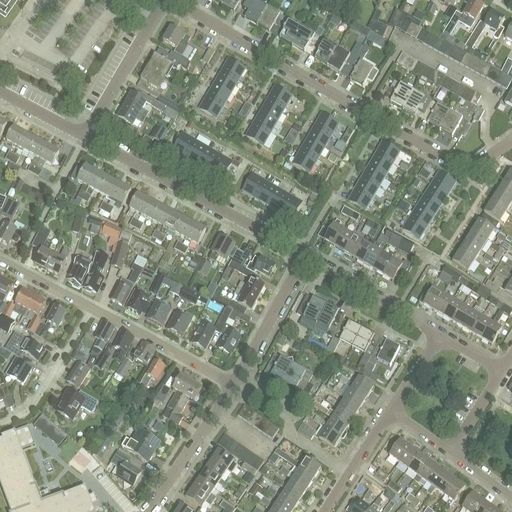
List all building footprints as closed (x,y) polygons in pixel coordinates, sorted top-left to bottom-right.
[(0,0),(0,10),(6,14),(15,0),(0,0)] [(224,0),(222,6),(239,16),(248,0),(224,0)] [(257,26),(268,8),(253,0),(248,0),(239,16),(257,26)] [(458,22),(464,25),(468,18),(475,22),(483,7),(472,1),(468,8),(466,7),(458,22)] [(434,16),(438,7),(431,4),(427,12),(434,16)] [(257,26),(275,37),(285,18),(268,8),(257,26)] [(376,11),(368,30),(383,39),(388,29),(377,24),(382,14),(376,11)] [(504,30),(500,27),(504,20),(492,12),(484,26),(495,33),(492,37),(497,41),(504,30)] [(401,31),(406,21),(405,20),(407,16),(402,13),(395,28),(400,30),(400,31),(401,31)] [(333,20),(340,24),(343,18),(336,14),(333,20)] [(292,47),(303,28),(285,18),(275,37),(292,47)] [(406,34),(412,24),(406,21),(401,31),(406,34)] [(457,25),(451,21),(443,35),(449,39),(457,25)] [(351,30),(356,33),(359,27),(354,24),(351,30)] [(412,24),(406,34),(411,37),(416,26),(412,24)] [(416,40),(421,29),(416,26),(411,37),(416,40)] [(292,47),(310,57),(321,39),(316,36),(303,28),(292,47)] [(187,44),(191,38),(184,35),(184,36),(171,29),(163,41),(177,49),(182,41),(187,44)] [(320,29),(316,36),(321,39),(325,32),(320,29)] [(421,29),(416,40),(423,43),(428,33),(421,29)] [(465,53),(470,56),(472,57),(475,51),(472,49),(481,35),(475,31),(462,51),(465,53)] [(428,46),(433,36),(428,33),(423,43),(428,46)] [(385,42),(371,34),(367,40),(382,48),(385,42)] [(433,49),(439,39),(433,36),(428,46),(433,49)] [(321,39),(310,57),(328,68),(339,49),(321,39)] [(439,39),(433,49),(438,52),(444,41),(439,39)] [(444,41),(438,52),(443,55),(449,44),(444,41)] [(328,68),(345,77),(363,47),(357,44),(351,56),(339,49),(328,68)] [(449,44),(443,55),(448,58),(454,47),(449,44)] [(372,84),(379,72),(361,62),(368,50),(363,47),(345,77),(363,88),(367,81),(372,84)] [(454,61),(459,50),(454,47),(448,58),(454,61)] [(207,65),(214,53),(209,50),(202,62),(207,65)] [(465,53),(462,51),(459,50),(454,61),(459,64),(465,53)] [(155,56),(148,68),(166,78),(173,66),(177,68),(181,61),(164,52),(160,59),(155,56)] [(396,63),(402,67),(408,56),(402,53),(396,63)] [(464,67),(470,56),(465,53),(459,64),(464,67)] [(407,69),(413,58),(408,56),(402,67),(407,69)] [(475,59),(472,57),(470,56),(464,67),(470,69),(475,59)] [(407,69),(412,72),(418,61),(413,58),(407,69)] [(475,72),(481,62),(475,59),(470,69),(475,72)] [(501,73),(502,73),(507,76),(508,76),(511,67),(511,62),(508,60),(501,73)] [(221,73),(238,82),(245,70),(229,61),(221,73)] [(418,75),(423,64),(418,61),(412,72),(418,75)] [(195,66),(189,62),(186,67),(193,70),(195,66)] [(481,62),(475,72),(480,75),(486,64),(481,62)] [(429,67),(423,64),(418,75),(423,78),(429,67)] [(486,64),(480,75),(485,78),(491,67),(486,64)] [(423,78),(428,81),(434,70),(429,67),(423,78)] [(485,78),(491,81),(497,70),(491,67),(485,78)] [(148,68),(141,80),(147,83),(142,90),(159,99),(163,92),(159,90),(166,78),(148,68)] [(433,84),(439,73),(434,70),(428,81),(433,84)] [(491,81),(496,84),(502,73),(501,73),(497,70),(491,81)] [(214,85),(231,95),(238,82),(221,73),(214,85)] [(433,84),(438,87),(444,76),(439,73),(433,84)] [(501,87),(507,76),(502,73),(496,84),(501,87)] [(444,90),(449,79),(444,76),(438,87),(444,90)] [(511,78),(508,76),(507,76),(501,87),(507,90),(511,80),(511,78)] [(444,90),(449,93),(455,82),(449,79),(444,90)] [(403,110),(413,92),(394,81),(384,100),(403,110)] [(455,82),(449,93),(454,96),(460,85),(455,82)] [(207,97),(223,107),(231,95),(214,85),(207,97)] [(454,96),(459,98),(465,88),(460,85),(454,96)] [(267,100),(284,110),(291,97),(274,87),(267,100)] [(464,101),(470,90),(465,88),(459,98),(464,101)] [(464,101),(470,104),(476,93),(470,90),(464,101)] [(431,102),(413,92),(403,110),(421,121),(431,102)] [(475,107),(481,96),(476,93),(470,104),(475,107)] [(129,102),(126,107),(147,119),(149,114),(143,110),(147,104),(132,95),(132,96),(130,95),(126,101),(129,102)] [(216,119),(223,107),(207,97),(200,109),(216,119)] [(260,112),(277,122),(284,110),(267,100),(260,112)] [(155,102),(151,107),(164,115),(168,109),(155,102)] [(240,113),(247,119),(256,108),(249,102),(240,113)] [(421,121),(440,131),(446,121),(450,113),(431,102),(421,121)] [(478,104),(474,109),(480,115),(485,110),(478,104)] [(143,125),(147,119),(126,107),(123,112),(120,111),(117,117),(119,118),(119,119),(117,123),(130,131),(133,127),(137,121),(143,125)] [(253,124),(270,134),(277,122),(260,112),(253,124)] [(459,141),(469,123),(450,113),(446,121),(440,131),(459,141)] [(314,127),(331,137),(338,125),(321,115),(314,127)] [(270,134),(253,124),(246,136),(263,146),(270,134)] [(151,138),(162,144),(169,132),(158,126),(151,138)] [(307,139),(324,149),(331,137),(314,127),(307,139)] [(16,152),(25,135),(14,129),(6,143),(12,147),(11,149),(16,152)] [(293,148),(304,138),(295,129),(284,139),(293,148)] [(36,141),(25,135),(16,152),(22,154),(23,152),(29,155),(36,141)] [(186,159),(195,142),(183,135),(173,151),(186,159)] [(142,144),(149,148),(152,142),(146,138),(142,144)] [(300,152),(317,161),(324,149),(307,139),(300,152)] [(335,139),(330,152),(344,157),(348,144),(335,139)] [(48,147),(36,141),(29,155),(34,158),(33,161),(28,172),(33,175),(39,164),(48,147)] [(208,149),(195,142),(186,159),(198,166),(208,149)] [(393,165),(399,154),(383,144),(376,155),(393,165)] [(48,147),(39,164),(33,175),(38,177),(42,170),(45,164),(51,168),(59,153),(48,147)] [(210,173),(220,156),(208,149),(198,166),(210,173)] [(317,161),(300,152),(293,164),(310,174),(317,161)] [(11,163),(14,156),(9,153),(5,160),(11,163)] [(393,165),(376,155),(369,167),(386,177),(393,165)] [(20,159),(14,156),(11,163),(16,166),(20,159)] [(232,163),(220,156),(210,173),(223,180),(232,163)] [(77,182),(88,188),(97,173),(85,166),(77,182)] [(386,177),(369,167),(362,178),(379,188),(386,177)] [(70,178),(76,181),(82,171),(76,168),(70,178)] [(94,191),(100,194),(108,178),(97,173),(88,188),(85,193),(82,201),(87,203),(94,191)] [(432,185),(449,196),(456,184),(439,173),(432,185)] [(244,192),(256,199),(265,182),(253,175),(244,192)] [(111,200),(119,185),(108,178),(100,194),(111,200)] [(355,189),(372,199),(379,188),(362,178),(355,189)] [(16,192),(18,194),(23,184),(18,181),(13,191),(16,192)] [(278,189),(265,182),(256,199),(268,206),(278,189)] [(511,187),(504,183),(498,193),(511,202),(511,187)] [(23,196),(28,186),(23,184),(18,194),(23,196)] [(131,191),(119,185),(111,200),(123,206),(131,191)] [(449,196),(432,185),(424,196),(441,207),(449,196)] [(23,196),(28,199),(33,189),(28,186),(23,196)] [(32,201),(37,191),(33,189),(28,199),(32,201)] [(290,196),(278,189),(268,206),(280,213),(290,196)] [(372,199),(355,189),(349,201),(365,211),(372,199)] [(42,194),(37,191),(32,201),(37,204),(42,194)] [(82,201),(85,193),(80,191),(76,198),(82,201)] [(511,203),(511,202),(498,193),(491,203),(506,213),(511,203)] [(42,206),(47,196),(42,194),(37,204),(42,206)] [(130,210),(141,216),(149,200),(138,194),(130,210)] [(302,203),(290,196),(280,213),(292,220),(302,203)] [(441,207),(424,196),(417,207),(434,218),(441,207)] [(1,215),(12,221),(20,205),(8,198),(1,215)] [(160,206),(149,200),(141,216),(152,222),(160,206)] [(105,213),(109,206),(103,203),(99,210),(105,213)] [(506,213),(491,203),(485,213),(500,223),(506,213)] [(109,206),(105,213),(110,216),(114,209),(109,206)] [(152,222),(164,228),(168,220),(172,213),(160,206),(152,222)] [(434,218),(417,207),(410,218),(427,229),(434,218)] [(351,219),(355,214),(345,208),(341,214),(351,220),(351,219)] [(183,219),(172,213),(168,220),(164,228),(161,234),(157,241),(163,244),(169,231),(175,234),(183,219)] [(355,214),(351,219),(357,222),(360,217),(355,214)] [(79,234),(83,218),(76,217),(72,233),(79,234)] [(427,229),(410,218),(403,230),(420,241),(427,229)] [(89,225),(92,226),(100,229),(102,223),(91,219),(89,225)] [(135,229),(138,222),(133,219),(129,226),(135,229)] [(175,234),(186,240),(195,225),(183,219),(175,234)] [(0,242),(8,246),(11,241),(17,244),(23,234),(12,228),(14,225),(7,221),(5,224),(0,233),(1,234),(0,235),(0,242)] [(341,223),(337,221),(324,243),(324,245),(329,248),(330,247),(331,246),(335,248),(344,231),(339,228),(341,223)] [(371,230),(374,224),(369,221),(366,227),(371,230)] [(144,225),(138,222),(135,229),(140,232),(144,225)] [(488,241),(494,231),(479,222),(473,232),(488,241)] [(110,239),(118,242),(123,231),(107,224),(102,235),(110,239)] [(374,224),(371,230),(377,233),(380,227),(374,224)] [(206,231),(195,225),(186,240),(198,246),(206,231)] [(41,228),(37,237),(44,241),(48,232),(41,228)] [(157,241),(161,234),(156,231),(152,238),(157,241)] [(335,248),(344,253),(354,237),(344,231),(335,248)] [(385,238),(390,241),(394,234),(389,231),(385,238)] [(111,267),(122,270),(132,236),(122,232),(121,236),(111,267)] [(488,241),(473,232),(466,242),(481,252),(488,241)] [(399,250),(404,240),(394,234),(390,241),(388,246),(398,251),(399,250)] [(497,239),(504,243),(507,239),(499,235),(497,239)] [(354,259),(364,242),(354,237),(344,253),(354,259)] [(227,261),(235,246),(220,238),(212,253),(213,253),(210,259),(216,262),(219,257),(227,261)] [(404,240),(399,250),(409,256),(415,246),(404,240)] [(34,265),(46,270),(53,256),(48,253),(52,244),(46,241),(42,250),(41,250),(34,265)] [(369,246),(364,242),(354,259),(363,265),(373,248),(376,244),(372,242),(369,246)] [(481,252),(466,242),(460,252),(475,262),(481,252)] [(183,246),(178,243),(174,250),(180,253),(183,246)] [(373,270),(383,254),(378,251),(380,247),(376,244),(373,248),(363,265),(373,270)] [(491,249),(498,253),(500,250),(493,245),(491,249)] [(183,246),(180,253),(185,256),(188,248),(183,246)] [(66,261),(70,252),(64,249),(60,259),(53,256),(46,270),(59,276),(66,261)] [(238,251),(231,262),(243,268),(247,262),(241,259),(244,254),(238,251)] [(99,278),(108,258),(96,252),(92,267),(93,267),(89,275),(91,276),(85,289),(86,289),(85,291),(91,294),(92,292),(97,294),(104,280),(99,278)] [(475,262),(460,252),(453,262),(468,272),(475,262)] [(383,254),(373,270),(383,276),(387,269),(393,260),(395,256),(392,254),(389,258),(383,254)] [(494,260),(487,255),(484,259),(491,264),(494,260)] [(123,307),(142,270),(146,262),(138,257),(131,270),(133,271),(128,282),(122,279),(111,301),(123,307)] [(74,268),(68,281),(74,284),(73,286),(78,288),(80,287),(81,287),(87,275),(88,275),(92,267),(90,267),(92,265),(79,258),(74,268)] [(270,279),(276,268),(261,260),(261,261),(255,258),(252,264),(250,263),(246,270),(254,274),(256,272),(270,279)] [(403,266),(393,260),(387,269),(383,276),(393,282),(403,266)] [(206,278),(212,267),(202,262),(196,272),(206,278)] [(249,272),(243,268),(231,262),(228,268),(246,278),(249,272)] [(487,270),(480,265),(478,269),(485,274),(487,270)] [(443,274),(453,280),(456,274),(446,268),(443,274)] [(145,270),(142,276),(153,281),(156,274),(145,270)] [(499,275),(507,279),(509,275),(502,271),(499,275)] [(456,274),(453,280),(458,283),(461,277),(456,274)] [(156,296),(165,278),(159,276),(150,293),(156,296)] [(137,286),(146,288),(148,279),(139,277),(137,286)] [(7,298),(13,286),(2,280),(0,283),(0,302),(1,300),(4,302),(7,298)] [(241,283),(238,288),(258,299),(265,288),(252,280),(248,286),(241,283)] [(495,281),(493,285),(489,282),(486,287),(497,294),(503,285),(495,281)] [(471,292),(475,286),(470,283),(466,289),(471,292)] [(179,298),(184,288),(174,284),(170,293),(179,298)] [(418,302),(434,311),(444,295),(428,286),(418,302)] [(475,286),(471,292),(477,296),(480,290),(475,286)] [(195,294),(184,288),(179,298),(190,303),(195,294)] [(252,311),(258,299),(238,288),(234,295),(242,298),(238,304),(252,311)] [(24,316),(27,311),(35,297),(23,291),(14,306),(16,307),(14,311),(24,316)] [(140,316),(141,313),(146,316),(152,304),(148,301),(149,298),(135,291),(126,309),(140,316)] [(196,302),(205,304),(206,296),(197,294),(196,302)] [(444,317),(453,301),(444,295),(434,311),(444,317)] [(219,296),(217,302),(230,308),(233,302),(219,296)] [(490,304),(494,299),(489,296),(485,301),(490,304)] [(46,303),(35,297),(27,311),(32,313),(31,316),(34,318),(37,319),(38,316),(39,317),(46,303)] [(297,314),(316,324),(326,306),(313,299),(309,308),(302,305),(297,314)] [(500,302),(494,299),(490,304),(496,308),(500,302)] [(444,317),(453,322),(463,306),(453,301),(444,317)] [(156,302),(147,319),(162,328),(171,310),(170,310),(156,302)] [(10,319),(14,311),(16,307),(14,306),(9,304),(3,316),(10,319)] [(511,310),(503,305),(500,311),(504,314),(510,317),(511,313),(511,310)] [(338,312),(326,306),(316,324),(330,331),(328,336),(333,338),(338,328),(340,324),(334,321),(338,312)] [(453,322),(463,328),(473,312),(463,306),(453,322)] [(58,329),(66,313),(55,308),(47,323),(58,329)] [(228,319),(232,312),(232,311),(226,308),(219,321),(225,324),(228,319)] [(232,312),(228,319),(235,322),(237,318),(249,325),(251,319),(234,310),(233,312),(232,312)] [(463,328),(472,334),(482,318),(473,312),(463,328)] [(185,318),(176,313),(167,330),(182,338),(191,321),(192,322),(194,318),(187,314),(185,318)] [(2,317),(0,319),(0,329),(8,334),(15,324),(2,317)] [(41,321),(37,319),(34,318),(28,330),(35,334),(41,323),(41,321)] [(472,334),(482,340),(492,324),(482,318),(472,334)] [(492,346),(502,329),(497,326),(500,321),(495,318),(492,324),(482,340),(492,346)] [(41,323),(35,334),(34,335),(44,340),(47,334),(44,332),(47,326),(41,323)] [(90,371),(90,372),(91,372),(94,367),(98,359),(103,352),(102,352),(106,344),(107,344),(115,329),(103,323),(95,338),(98,340),(90,355),(92,356),(86,368),(90,371)] [(340,342),(352,348),(361,329),(348,323),(344,332),(338,328),(333,338),(334,338),(326,353),(333,356),(340,342)] [(205,350),(216,330),(203,324),(192,343),(205,350)] [(240,338),(234,335),(236,331),(226,325),(220,335),(224,336),(217,348),(231,355),(240,338)] [(364,370),(371,357),(376,348),(370,345),(374,336),(361,329),(352,348),(365,354),(358,367),(364,370)] [(126,355),(134,340),(121,333),(114,348),(119,351),(114,360),(121,363),(126,355)] [(15,334),(5,350),(21,360),(24,354),(37,362),(44,351),(27,341),(15,334)] [(282,342),(299,352),(303,345),(285,336),(282,342)] [(375,366),(378,361),(390,367),(400,349),(387,342),(382,351),(376,348),(371,357),(364,370),(370,372),(373,366),(375,366)] [(147,367),(156,351),(143,344),(134,360),(147,367)] [(103,352),(98,359),(94,367),(100,371),(108,359),(107,358),(109,355),(103,351),(103,352)] [(85,359),(84,356),(76,352),(73,359),(82,364),(85,359)] [(264,373),(283,383),(293,365),(292,360),(290,359),(287,359),(286,361),(274,354),(264,373)] [(12,365),(6,375),(9,377),(22,385),(31,370),(20,364),(22,361),(16,358),(12,365)] [(126,360),(116,374),(123,379),(133,364),(126,360)] [(158,382),(166,368),(154,361),(142,383),(148,387),(152,379),(158,382)] [(90,371),(86,368),(78,364),(67,382),(79,389),(90,372),(90,371)] [(302,394),(312,375),(293,365),(283,383),(302,394)] [(164,417),(168,419),(178,406),(191,383),(181,376),(173,389),(174,389),(173,391),(176,393),(163,416),(164,417)] [(349,382),(342,378),(340,382),(347,386),(349,382)] [(359,378),(352,388),(367,398),(374,388),(359,378)] [(0,401),(11,397),(6,383),(0,385),(1,387),(0,387),(0,401)] [(202,389),(191,383),(178,406),(168,419),(177,425),(182,416),(179,414),(188,398),(194,401),(196,402),(198,398),(197,396),(202,389)] [(314,387),(307,384),(305,387),(302,394),(308,397),(314,387)] [(340,396),(343,392),(336,388),(333,392),(340,396)] [(352,388),(351,389),(345,399),(361,408),(367,398),(352,388)] [(91,414),(98,403),(80,392),(78,396),(69,391),(64,399),(65,400),(58,412),(72,421),(81,408),(91,414)] [(334,406),(336,402),(329,398),(326,402),(334,406)] [(345,399),(339,409),(354,419),(361,408),(345,399)] [(315,403),(312,407),(320,412),(323,408),(315,403)] [(238,416),(243,420),(250,409),(245,406),(238,416)] [(330,413),(323,408),(320,412),(327,416),(330,413)] [(248,423),(255,413),(250,409),(243,420),(248,423)] [(332,419),(347,429),(354,419),(339,409),(336,413),(331,410),(330,413),(327,416),(332,419)] [(248,423),(253,426),(260,416),(255,413),(248,423)] [(257,430),(264,419),(260,416),(253,426),(257,430)] [(58,447),(59,448),(67,438),(42,417),(34,427),(35,428),(35,427),(58,447)] [(346,433),(345,432),(347,429),(332,419),(328,426),(316,418),(313,422),(325,430),(325,429),(340,439),(341,439),(342,440),(343,439),(347,434),(346,433)] [(257,430),(262,433),(269,423),(264,419),(257,430)] [(262,433),(267,436),(275,426),(269,423),(262,433)] [(298,433),(311,442),(317,433),(303,424),(298,433)] [(279,430),(275,426),(267,436),(272,440),(279,430)] [(94,511),(93,508),(98,506),(95,498),(90,499),(86,489),(64,497),(53,501),(43,504),(39,495),(36,488),(22,450),(35,446),(28,429),(5,438),(2,439),(3,441),(0,442),(0,483),(10,511),(94,511)] [(325,429),(325,430),(319,439),(334,449),(340,439),(325,429)] [(127,440),(122,447),(148,464),(160,444),(138,431),(131,443),(127,440)] [(218,445),(223,448),(230,438),(225,435),(218,445)] [(223,448),(228,452),(235,442),(230,438),(223,448)] [(399,463),(410,448),(401,441),(390,456),(399,463)] [(233,455),(240,445),(235,442),(228,452),(233,455)] [(79,460),(85,454),(74,444),(68,451),(79,460)] [(233,455),(237,458),(244,448),(240,445),(233,455)] [(237,458),(243,462),(249,452),(244,448),(237,458)] [(399,463),(408,469),(419,454),(410,448),(399,463)] [(97,450),(93,456),(101,461),(105,455),(97,450)] [(299,470),(314,480),(321,469),(306,459),(302,465),(297,462),(297,463),(290,459),(290,458),(277,450),(275,454),(299,470)] [(212,460),(227,471),(231,474),(237,466),(235,465),(234,461),(218,451),(212,460)] [(248,466),(255,456),(249,452),(243,462),(245,463),(248,466)] [(417,476),(428,461),(419,454),(408,469),(417,476)] [(248,466),(252,469),(259,459),(255,456),(248,466)] [(257,472),(264,462),(259,459),(252,469),(257,472)] [(221,481),(221,480),(227,471),(212,460),(205,470),(221,481)] [(426,483),(437,468),(428,461),(417,476),(414,481),(419,484),(422,479),(426,483)] [(257,472),(252,469),(248,466),(245,463),(241,468),(254,477),(257,472)] [(133,488),(142,474),(125,464),(117,478),(133,488)] [(431,496),(436,489),(447,474),(437,468),(426,483),(432,487),(427,494),(431,496)] [(292,480),(308,490),(314,480),(299,470),(295,475),(291,472),(290,473),(283,469),(280,473),(292,480)] [(374,477),(384,484),(390,476),(380,469),(374,477)] [(205,470),(199,479),(214,490),(218,484),(226,490),(229,486),(221,480),(221,481),(205,470)] [(96,472),(83,477),(92,496),(104,490),(96,472)] [(436,489),(445,496),(456,481),(447,474),(436,489)] [(199,479),(193,488),(214,502),(216,499),(210,496),(214,490),(199,479)] [(274,483),(281,487),(283,483),(276,479),(274,483)] [(292,480),(286,490),(301,500),(308,490),(292,480)] [(70,491),(84,485),(82,481),(68,487),(70,491)] [(456,481),(445,496),(450,500),(446,506),(450,509),(465,488),(456,481)] [(388,487),(392,490),(396,485),(391,482),(388,487)] [(396,485),(392,490),(398,495),(402,489),(396,485)] [(241,487),(237,492),(242,495),(246,490),(241,487)] [(210,507),(214,502),(193,488),(186,498),(201,509),(205,504),(210,507)] [(267,493),(274,497),(277,493),(270,489),(267,493)] [(279,500),(295,510),(301,500),(286,490),(279,500)] [(389,490),(382,498),(388,504),(395,496),(389,490)] [(373,494),(369,491),(364,498),(368,501),(373,494)] [(242,495),(237,492),(234,497),(239,501),(242,495)] [(258,493),(254,499),(261,503),(263,499),(264,499),(264,498),(259,494),(258,493)] [(474,511),(483,501),(474,494),(463,509),(466,511),(474,511)] [(406,501),(411,504),(415,499),(410,495),(406,501)] [(368,511),(376,511),(379,509),(377,508),(382,501),(378,498),(370,510),(368,511)] [(264,499),(263,499),(261,503),(268,507),(270,503),(264,499)] [(415,499),(411,504),(416,508),(420,503),(415,499)] [(273,510),(276,511),(293,511),(295,510),(279,500),(273,510)] [(483,501),(474,511),(488,511),(492,507),(483,501)] [(353,511),(368,511),(370,510),(360,503),(353,511)]
